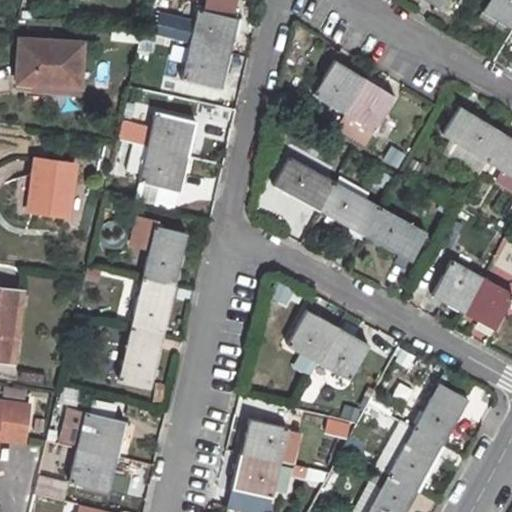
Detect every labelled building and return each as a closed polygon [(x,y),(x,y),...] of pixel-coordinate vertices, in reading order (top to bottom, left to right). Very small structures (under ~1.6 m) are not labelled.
[(511,0),(487,0),(482,10),(511,28),(511,27),(511,0)] [(190,43),(231,53),(239,19),(198,9),(190,43)] [(19,39),(17,82),(39,83),(77,86),(80,86),(83,43),(19,39)] [(182,78),(223,86),(231,53),(190,43),(182,78)] [(335,58),(314,93),(344,112),(365,77),(335,58)] [(365,77),(344,112),(374,129),(395,95),(365,77)] [(39,83),(38,90),(76,93),(77,86),(39,83)] [(459,104),(442,132),(487,160),(504,132),(459,104)] [(187,158),(195,122),(156,113),(148,148),(187,158)] [(132,122),(123,175),(138,178),(148,125),(132,122)] [(511,136),(504,132),(487,160),(511,175),(511,136)] [(390,146),(383,160),(397,168),(405,154),(390,146)] [(180,191),(187,158),(148,148),(140,182),(180,191)] [(289,155),(273,183),(318,209),(334,180),(289,155)] [(35,159),(28,211),(67,215),(74,163),(35,159)] [(334,180),(318,209),(364,234),(380,205),(334,180)] [(380,205),(364,234),(411,260),(426,231),(380,205)] [(154,226),(142,278),(174,286),(186,233),(154,226)] [(450,258),(431,293),(463,310),(481,276),(450,258)] [(511,293),(481,276),(463,310),(493,328),(511,295),(511,293)] [(142,278),(130,329),(162,336),(174,286),(142,278)] [(0,289),(0,359),(13,361),(22,293),(0,289)] [(306,309),(287,344),(318,361),(337,327),(306,309)] [(337,327),(318,361),(350,379),(368,344),(337,327)] [(130,329),(119,380),(150,387),(162,336),(130,329)] [(439,382),(413,428),(442,444),(468,398),(439,382)] [(0,439),(23,442),(28,405),(0,400),(0,439)] [(116,456),(123,423),(85,413),(77,447),(116,456)] [(323,433),(347,441),(352,425),(328,417),(323,433)] [(239,453),(278,463),(287,427),(248,418),(239,453)] [(413,428),(388,473),(417,490),(442,444),(413,428)] [(107,491),(116,456),(77,447),(68,481),(107,491)] [(231,488),(269,497),(278,463),(239,453),(231,488)] [(388,473),(365,511),(404,511),(417,490),(388,473)]
